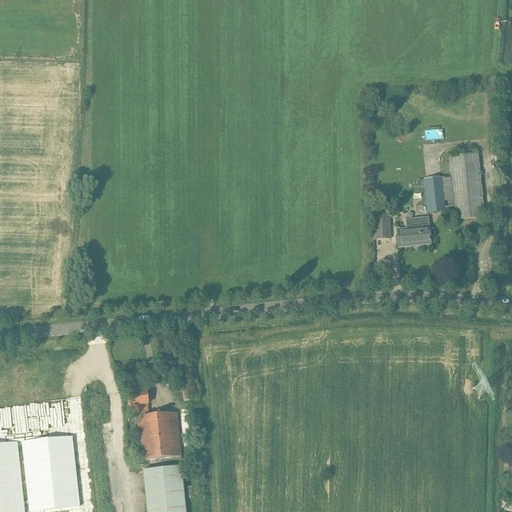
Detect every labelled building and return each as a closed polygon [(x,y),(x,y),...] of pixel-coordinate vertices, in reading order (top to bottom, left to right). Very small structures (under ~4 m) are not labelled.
[(274,0),(274,6),(273,33),(275,33),(275,41),(273,41),(273,60),(280,60),(295,60),(302,60),(331,61),(332,48),(336,48),(337,39),(331,39),(295,38),(296,0),(274,0)] [(160,122),(160,139),(160,137),(160,136),(162,136),(173,136),(174,136),(174,137),(174,139),(175,122),(175,121),(175,118),(175,117),(160,116),(160,120),(160,122)] [(122,131),(122,135),(122,137),(122,138),(131,138),(131,120),(122,119),(122,123),(122,127),(122,131)] [(203,121),(203,140),(212,140),(213,121),(203,121)] [(444,129),(425,129),(425,139),(444,139),(444,129)] [(106,146),(106,155),(125,156),(125,146),(123,146),(106,146)] [(484,217),(477,153),(449,156),(456,219),(484,217)] [(445,211),(441,177),(423,179),(427,213),(445,211)] [(150,231),(150,240),(154,240),(154,253),(213,254),(213,235),(211,235),(212,228),(213,228),(214,182),(207,182),(207,179),(193,179),(191,227),(191,232),(150,231)] [(101,183),(101,199),(105,199),(106,199),(106,198),(124,199),(124,198),(122,198),(121,198),(121,187),(121,185),(124,185),(124,184),(106,184),(105,183),(101,183)] [(390,239),(389,215),(373,216),(374,240),(390,239)] [(406,229),(397,230),(398,246),(419,244),(419,246),(430,245),(430,240),(433,240),(435,237),(434,231),(432,229),(429,230),(429,227),(422,228),(421,219),(405,220),(406,229)] [(104,232),(104,236),(120,237),(123,237),(123,228),(104,227),(104,232)] [(180,444),(178,423),(177,413),(148,416),(147,404),(148,404),(146,391),(127,393),(128,403),(128,406),(138,405),(139,417),(137,417),(142,461),(181,457),(180,444)] [(185,511),(181,467),(143,471),(146,511),(185,511)]
